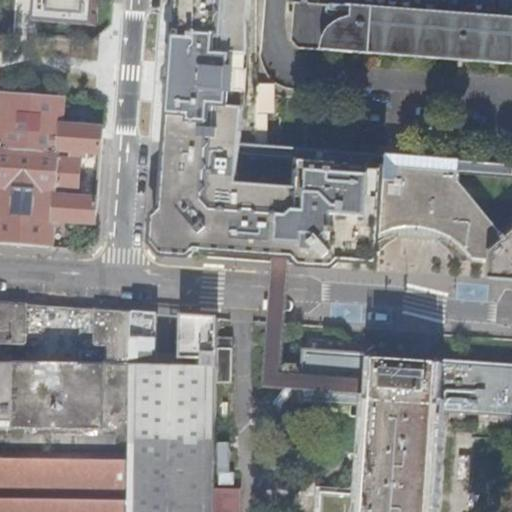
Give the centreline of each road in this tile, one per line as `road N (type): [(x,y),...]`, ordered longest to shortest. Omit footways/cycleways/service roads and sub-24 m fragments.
road 1 (residential): [(120,280),(511,309)]
road 2 (unknown): [(276,0),(276,57),(294,76),(511,96)]
road 3 (residential): [(120,280),(144,0)]
road 4 (residential): [(0,273),(120,280)]
